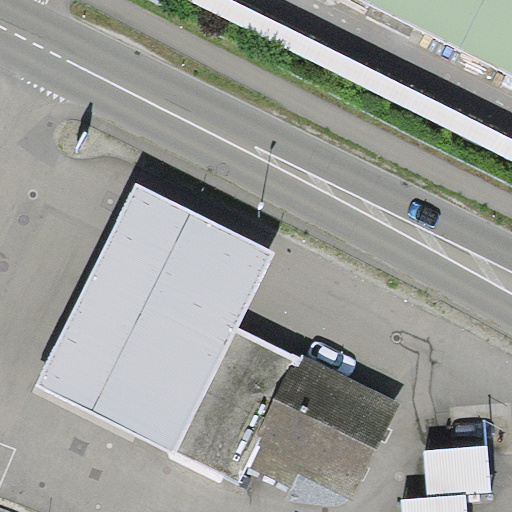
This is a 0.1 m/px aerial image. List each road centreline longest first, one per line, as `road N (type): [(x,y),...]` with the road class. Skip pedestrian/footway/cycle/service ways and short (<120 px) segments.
road 1 (primary): [(0,24),(511,287)]
road 2 (track): [(104,0),(511,206)]
